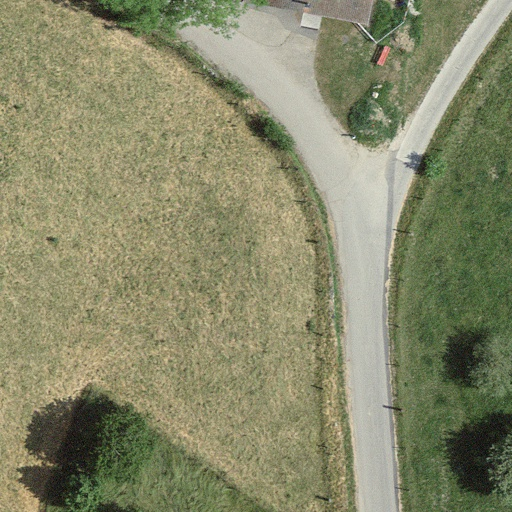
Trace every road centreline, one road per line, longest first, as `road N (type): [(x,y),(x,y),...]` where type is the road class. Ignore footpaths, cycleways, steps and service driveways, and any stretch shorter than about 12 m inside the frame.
road 1 (track): [(384,511),(368,349),(374,199)]
road 2 (track): [(374,199),(259,62),(162,0)]
road 3 (track): [(374,199),(507,0)]
